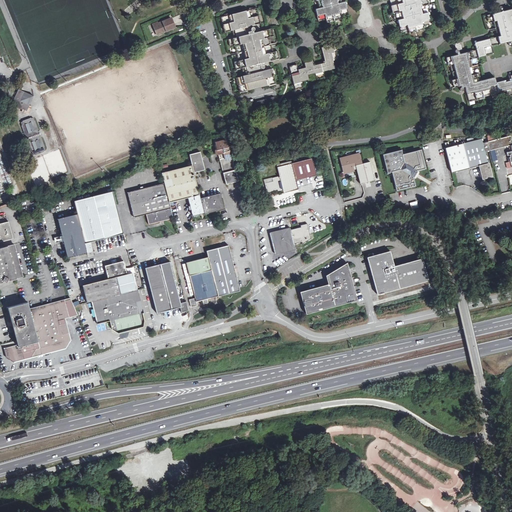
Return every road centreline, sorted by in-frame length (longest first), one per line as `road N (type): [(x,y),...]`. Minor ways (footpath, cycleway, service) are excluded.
road 1 (motorway): [(0,469),(511,341)]
road 2 (unclassified): [(0,484),(207,426),(346,401),(390,405),(459,439),(491,433)]
road 3 (unclassified): [(491,433),(455,280),(424,234),(375,229),(267,294)]
road 4 (motorway): [(354,359),(0,443)]
road 5 (motorway): [(354,359),(94,397),(28,416),(6,408)]
road 6 (tertiary): [(270,310),(325,338),(511,294)]
road 7 (tertiary): [(3,383),(213,326)]
road 8 (motorway): [(511,323),(354,359)]
